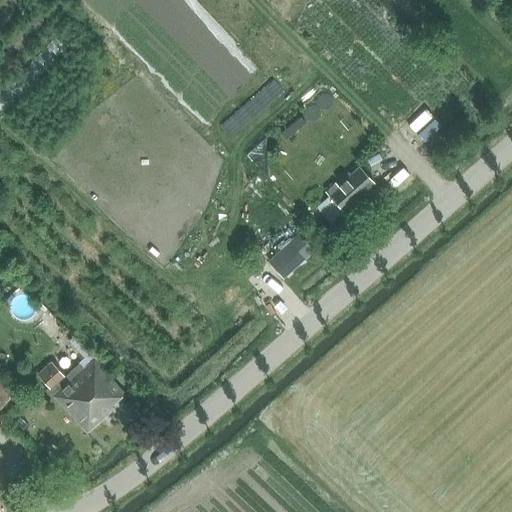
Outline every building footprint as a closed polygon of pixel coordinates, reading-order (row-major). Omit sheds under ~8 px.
[(393,160),(375,176),(387,191),(406,175),(393,160)] [(362,191),(372,183),(359,168),(339,187),(335,183),(325,192),(329,196),(317,207),(330,222),(363,192),(362,191)] [(298,236),(270,261),(285,277),(314,251),(298,236)] [(52,397),(54,396),(86,432),(114,407),(111,405),(123,394),(93,360),(84,369),(78,362),(64,376),(51,362),(37,376),(48,387),(45,390),(52,397)] [(0,408),(17,390),(0,375),(0,408)]
